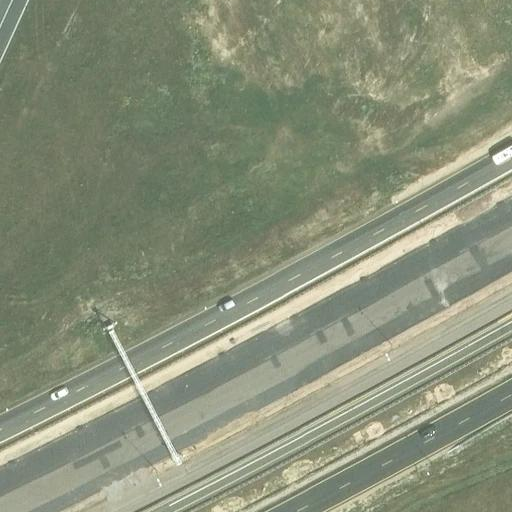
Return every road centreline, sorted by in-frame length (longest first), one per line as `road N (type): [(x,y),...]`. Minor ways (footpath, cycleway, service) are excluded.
road 1 (motorway): [(511,163),(0,434)]
road 2 (motorway): [(511,244),(2,511)]
road 3 (motorway): [(141,511),(511,313)]
road 4 (motorway): [(282,511),(511,385)]
